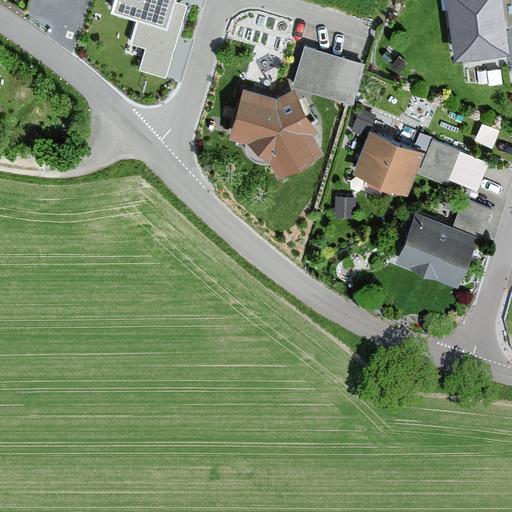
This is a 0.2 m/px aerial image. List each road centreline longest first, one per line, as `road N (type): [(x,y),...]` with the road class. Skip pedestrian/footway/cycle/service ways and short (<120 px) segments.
road 1 (unclassified): [(153,147),(205,203),(309,287),(384,332),(469,366)]
road 2 (unclassified): [(0,16),(67,65),(153,147)]
road 3 (residential): [(153,147),(185,107),(223,0)]
road 4 (track): [(136,129),(77,166),(0,163)]
road 5 (residential): [(511,227),(469,366)]
